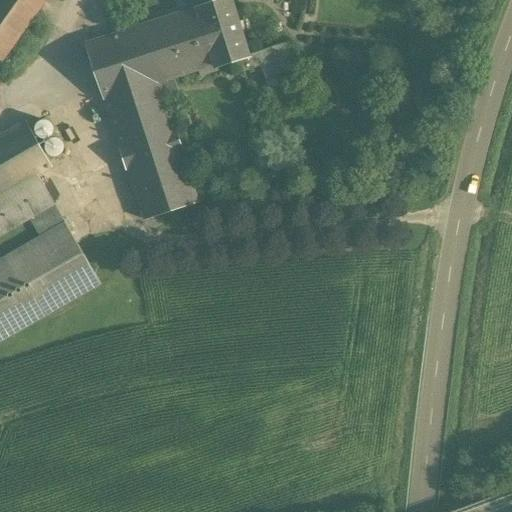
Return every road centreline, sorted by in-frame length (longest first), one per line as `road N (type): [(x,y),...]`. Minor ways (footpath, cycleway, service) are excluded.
road 1 (unknown): [(458,224),(166,240),(130,224),(104,198),(31,84)]
road 2 (tertiary): [(420,511),(444,295),(474,139),(511,33)]
